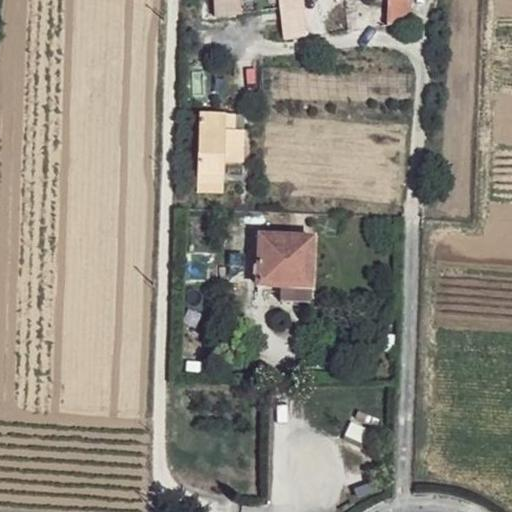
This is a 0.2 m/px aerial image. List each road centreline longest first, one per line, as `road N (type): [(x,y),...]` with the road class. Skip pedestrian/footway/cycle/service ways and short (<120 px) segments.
road 1 (unknown): [(400,511),(417,49),(403,37),(383,37),(220,71)]
road 2 (track): [(171,0),(156,476),(236,511)]
